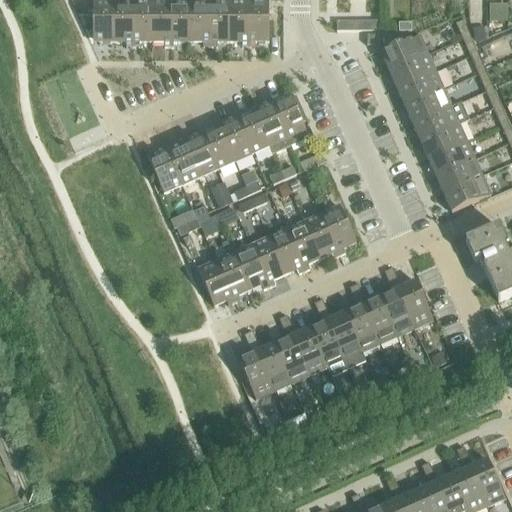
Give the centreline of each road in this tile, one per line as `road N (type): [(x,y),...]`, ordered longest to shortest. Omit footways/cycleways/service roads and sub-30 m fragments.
road 1 (residential): [(408,249),(314,51)]
road 2 (residential): [(126,132),(314,51)]
road 3 (residential): [(229,327),(408,249)]
